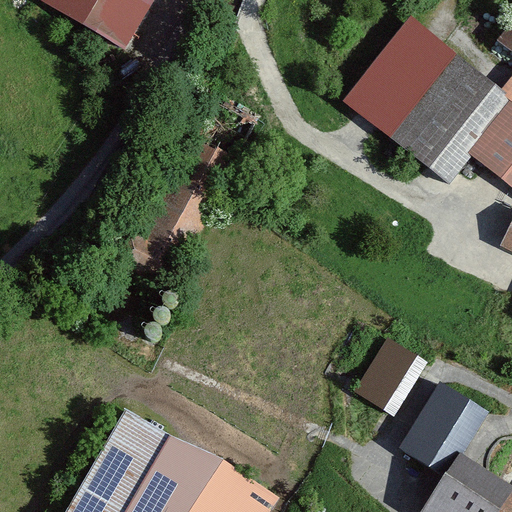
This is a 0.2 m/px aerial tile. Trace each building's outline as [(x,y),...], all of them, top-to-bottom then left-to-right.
[(131,54),(162,0),(45,0),(44,3),(131,54)] [(511,24),(500,40),(511,51),(511,24)] [(461,56),(393,141),(453,189),(477,159),(511,186),(511,82),(506,92),(461,56)] [(133,222),(111,262),(170,293),(182,271),(187,274),(264,122),(218,99),(151,231),(133,222)] [(390,336),(359,389),(393,409),(424,355),(390,336)] [(442,377),(403,445),(442,468),(461,435),(477,444),(498,409),(442,377)] [(183,511),(213,464),(136,418),(77,511),(183,511)] [(511,511),(511,490),(469,462),(436,511),(437,511),(511,511)] [(259,511),(269,498),(213,464),(183,511),(259,511)]
